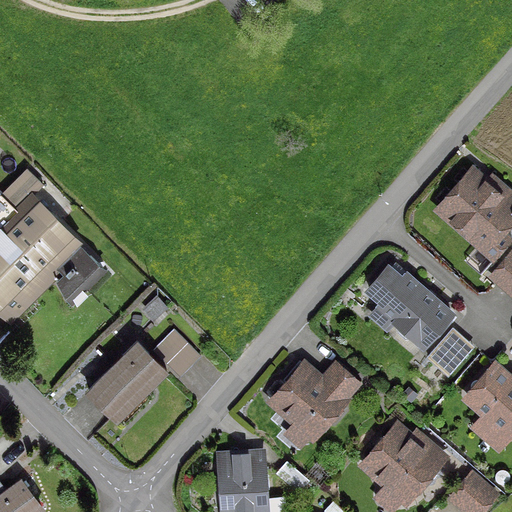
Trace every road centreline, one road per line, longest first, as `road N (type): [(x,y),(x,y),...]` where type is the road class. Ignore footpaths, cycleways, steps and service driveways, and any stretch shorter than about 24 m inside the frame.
road 1 (residential): [(511,66),(133,498)]
road 2 (residential): [(128,504),(0,375)]
road 3 (track): [(33,0),(99,14),(165,11),(195,0)]
